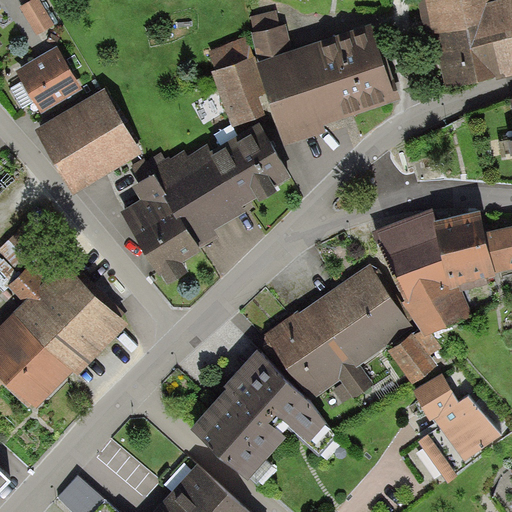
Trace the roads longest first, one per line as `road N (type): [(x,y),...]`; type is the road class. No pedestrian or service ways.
road 1 (residential): [(0,118),(182,339)]
road 2 (residential): [(295,232),(386,141),(422,118),(511,85)]
road 3 (residential): [(182,339),(128,388),(22,511)]
road 4 (residential): [(511,199),(446,193),(295,232)]
road 5 (residential): [(295,232),(182,339)]
